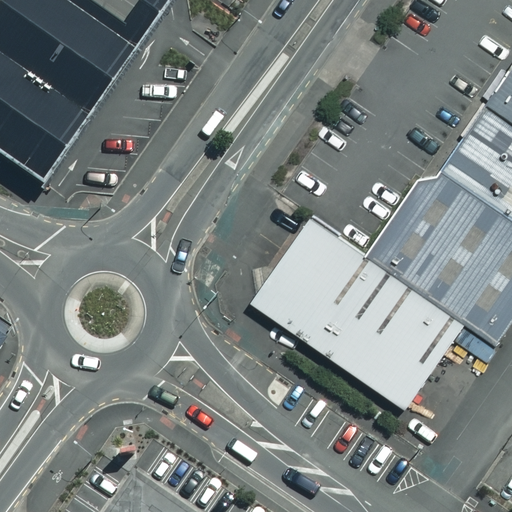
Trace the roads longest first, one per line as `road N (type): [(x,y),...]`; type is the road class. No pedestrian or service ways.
road 1 (tertiary): [(351,0),(223,183),(162,296)]
road 2 (tertiary): [(106,253),(299,0)]
road 3 (residential): [(147,354),(368,511)]
road 4 (residential): [(431,511),(511,396)]
road 5 (tertiary): [(0,466),(71,362)]
